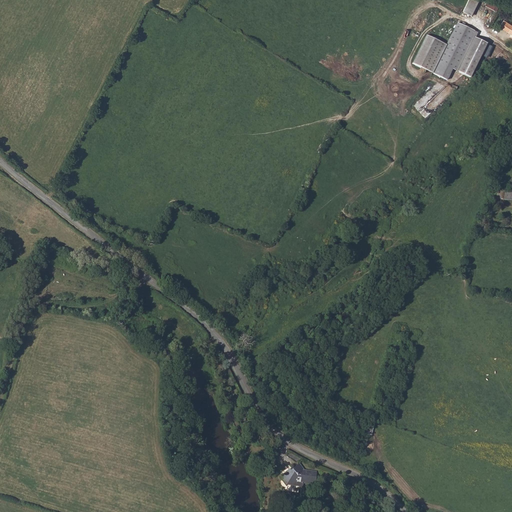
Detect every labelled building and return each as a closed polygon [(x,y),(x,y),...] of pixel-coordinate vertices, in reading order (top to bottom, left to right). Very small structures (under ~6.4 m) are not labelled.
[(468,0),(463,13),(471,17),(478,0),(468,0)] [(491,0),(487,0),(485,5),(496,11),(500,5),(491,0)] [(499,28),(503,31),(508,24),(504,22),(499,28)] [(507,34),(511,27),(508,24),(503,31),(507,34)] [(459,31),(455,29),(439,63),(451,69),(454,71),(471,37),(473,31),(462,26),(459,31)] [(485,44),(471,37),(454,71),(457,72),(469,78),(485,44)] [(487,45),(480,58),(485,60),(492,47),(487,45)] [(446,80),(451,69),(439,63),(433,74),(446,80)] [(511,192),(504,191),(503,199),(511,200),(511,192)] [(304,469),(298,462),(289,470),(288,469),(280,475),(283,479),(281,479),(286,485),(314,488),(316,471),(304,469)]
